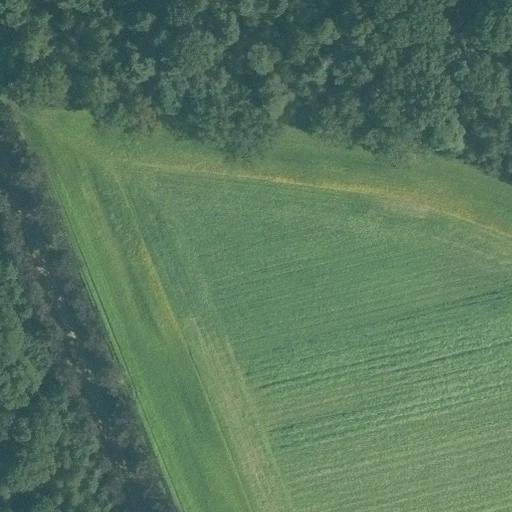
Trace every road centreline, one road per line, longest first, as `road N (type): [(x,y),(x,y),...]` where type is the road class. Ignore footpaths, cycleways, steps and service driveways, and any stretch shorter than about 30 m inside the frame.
road 1 (track): [(135,511),(0,160)]
road 2 (track): [(351,0),(406,149)]
